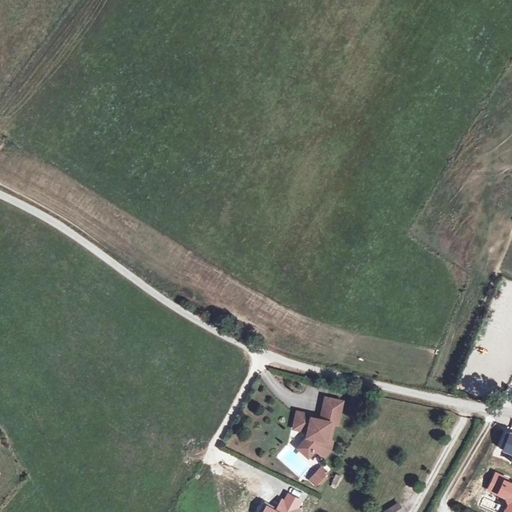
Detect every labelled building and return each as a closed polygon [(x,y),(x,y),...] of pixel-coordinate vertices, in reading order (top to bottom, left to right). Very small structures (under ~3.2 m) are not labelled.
[(311,453),(315,457),(321,452),(323,445),(327,447),(333,430),(337,431),(345,409),(329,404),(320,427),(317,426),(317,424),(313,422),(313,419),(299,414),(293,430),(307,435),(305,441),(295,449),(304,460),(311,453)] [(321,452),(315,457),(319,462),(326,456),(329,448),(327,447),(323,445),(321,452)] [(314,472),(306,479),(311,486),(320,479),(314,472)] [(338,489),(342,476),(335,474),(331,486),(338,489)] [(302,482),(307,489),(311,486),(306,479),(302,482)] [(379,511),(397,511),(398,511),(394,503),(379,511)]
